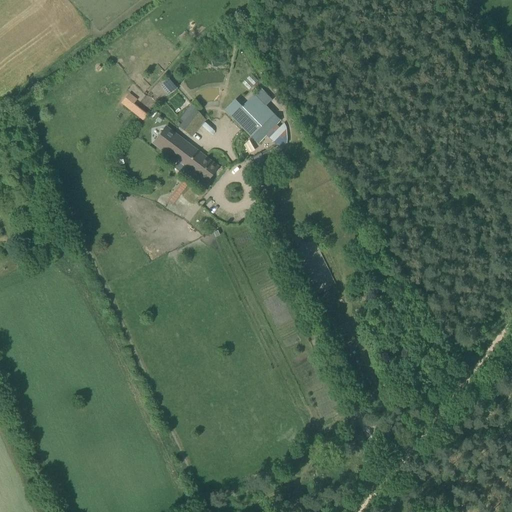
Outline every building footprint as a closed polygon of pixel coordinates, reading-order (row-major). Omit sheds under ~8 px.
[(251,74),(243,82),(249,88),(257,80),(251,74)] [(168,94),(175,87),(167,78),(159,85),(168,94)] [(147,114),(133,103),(137,99),(128,92),(119,103),(142,120),(147,114)] [(259,143),(266,136),(273,128),(266,122),(274,114),(255,95),(233,116),(245,128),(250,133),(249,134),(259,143)] [(201,104),(202,114),(219,112),(217,101),(201,104)] [(194,107),(183,121),(196,131),(205,120),(194,107)] [(294,113),(290,107),(285,110),(289,116),(294,113)] [(193,172),(205,158),(164,127),(153,142),(178,161),(193,172)] [(311,162),(318,157),(301,129),(293,134),(311,162)] [(262,153),(250,159),(254,167),(266,161),(262,153)] [(206,182),(217,167),(205,158),(193,172),(196,174),(206,182)] [(172,203),(185,188),(180,184),(167,199),(172,203)] [(31,231),(46,224),(33,197),(18,205),(31,231)]
